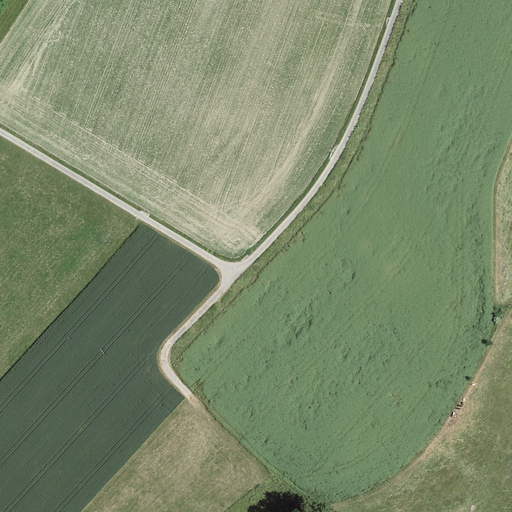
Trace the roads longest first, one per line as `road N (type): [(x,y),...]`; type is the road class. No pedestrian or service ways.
road 1 (track): [(399,0),(353,128),(330,165),(163,350),(169,374),(187,393)]
road 2 (track): [(234,275),(0,131)]
